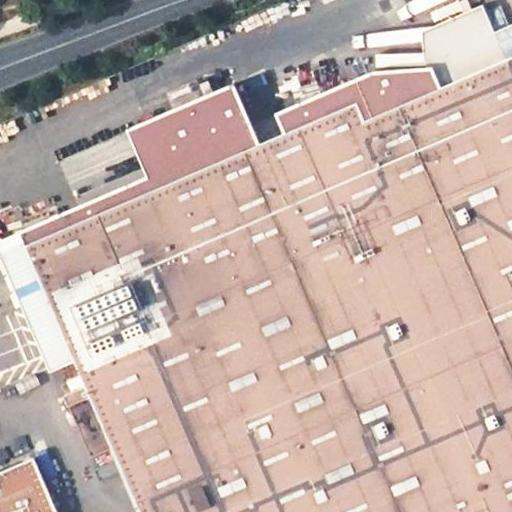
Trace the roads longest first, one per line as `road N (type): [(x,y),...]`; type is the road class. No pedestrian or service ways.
road 1 (tertiary): [(186,0),(0,67)]
road 2 (unknown): [(0,398),(59,440),(104,508)]
